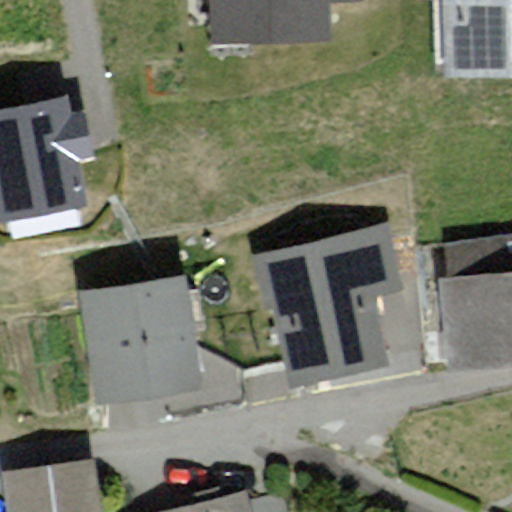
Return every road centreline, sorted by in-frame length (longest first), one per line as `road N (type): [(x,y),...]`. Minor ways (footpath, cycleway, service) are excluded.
road 1 (residential): [(270,422),(0,458)]
road 2 (residential): [(511,376),(270,422)]
road 3 (residential): [(270,422),(280,441),(437,511)]
